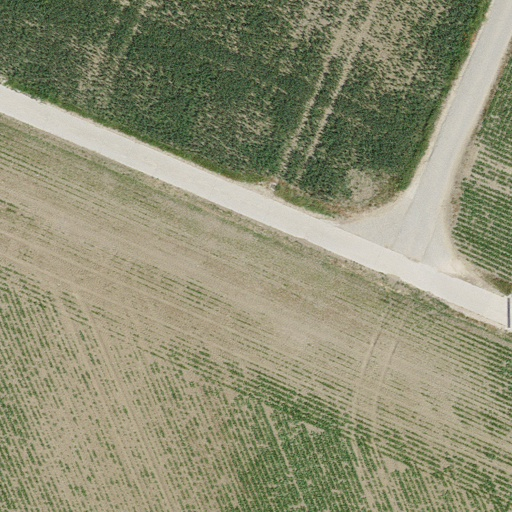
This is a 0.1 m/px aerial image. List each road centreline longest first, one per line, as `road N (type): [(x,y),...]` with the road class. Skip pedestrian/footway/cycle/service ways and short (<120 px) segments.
road 1 (track): [(511,318),(0,99)]
road 2 (track): [(400,269),(511,4)]
